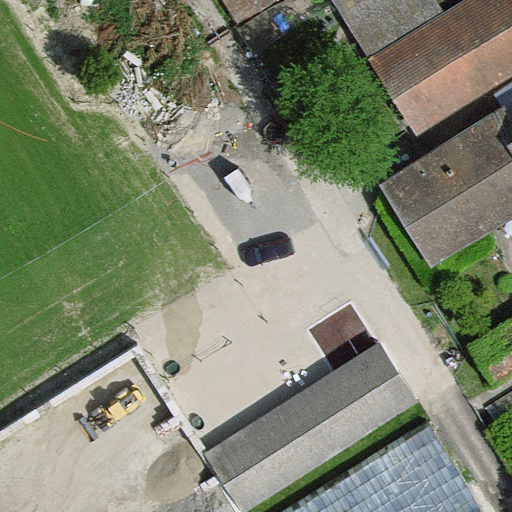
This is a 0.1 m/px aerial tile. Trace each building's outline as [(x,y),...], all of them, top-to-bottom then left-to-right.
[(284,0),(233,0),(247,22),(284,0)] [(511,77),(511,0),(346,0),(426,131),(511,77)] [(511,125),(505,115),(395,183),(442,260),(511,216),(511,125)] [(387,346),(217,453),(252,509),(422,403),(387,346)] [(483,511),(430,427),(293,511),(483,511)]
